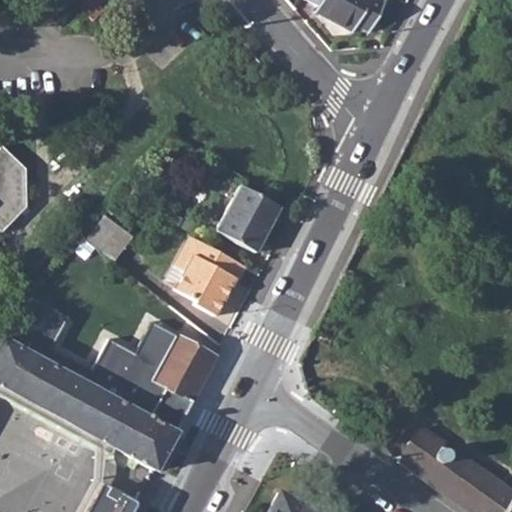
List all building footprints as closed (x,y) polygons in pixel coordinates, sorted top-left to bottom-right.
[(74,0),(93,20),(101,11),(91,0),(74,0)] [(310,12),(348,32),(351,26),(363,32),(381,1),(379,0),(299,0),(313,7),(310,12)] [(230,73),(239,82),(260,64),(249,52),(230,73)] [(0,232),(24,208),(23,170),(0,148),(0,232)] [(219,195),(231,202),(239,186),(227,180),(219,195)] [(279,207),(239,186),(231,202),(214,232),(254,253),(279,207)] [(129,236),(101,216),(83,235),(112,257),(129,236)] [(70,250),(89,265),(99,251),(110,260),(112,257),(83,235),(70,250)] [(241,266),(189,235),(173,266),(184,272),(175,289),(196,301),(193,305),(214,317),(241,266)] [(127,407),(0,337),(0,386),(153,470),(214,355),(175,334),(151,378),(150,380),(145,376),(127,407)] [(397,460),(469,511),(511,511),(511,492),(422,427),(397,460)] [(105,511),(130,511),(133,506),(138,497),(119,487),(105,511)] [(265,511),(308,511),(276,494),(265,511)]
